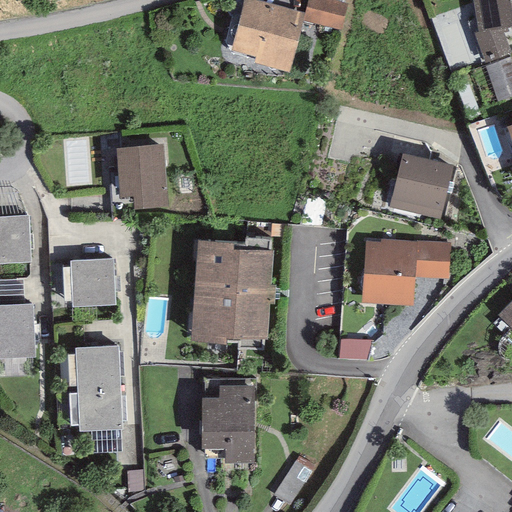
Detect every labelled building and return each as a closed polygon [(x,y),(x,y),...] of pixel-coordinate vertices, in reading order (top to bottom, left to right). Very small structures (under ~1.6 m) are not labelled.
[(305,13),(258,0),(243,0),(230,51),(255,58),(253,64),(288,73),(303,20),(305,13)] [(328,0),(308,0),(305,13),(303,20),(340,29),(347,4),(341,3),(328,0)] [(511,0),(472,0),(478,32),(473,32),(485,68),(511,56),(502,29),(511,26),(511,0)] [(511,122),(498,127),(511,171),(511,122)] [(168,206),(163,145),(115,149),(119,198),(132,197),(133,209),(168,206)] [(445,168),(396,156),(385,203),(434,215),(445,168)] [(28,216),(0,217),(0,264),(30,263),(28,216)] [(226,244),(190,241),(182,343),(260,348),(267,253),(225,249),(226,244)] [(409,243),(361,241),(358,303),(406,306),(409,243)] [(444,278),(445,245),(413,244),(411,277),(444,278)] [(113,260),(69,262),(70,268),(63,269),(64,301),(72,301),(72,308),(116,305),(115,291),(120,291),(119,276),(113,276),(113,260)] [(511,300),(494,319),(511,335),(511,300)] [(33,305),(0,305),(0,359),(5,360),(5,376),(31,375),(31,358),(35,358),(34,344),(40,344),(40,325),(33,325),(33,305)] [(345,340),(344,360),(373,361),(374,341),(345,340)] [(77,390),(120,388),(119,377),(123,376),(122,352),(118,353),(117,347),(75,349),(75,355),(67,356),(69,388),(77,387),(77,390)] [(120,388),(77,390),(77,394),(69,395),(71,427),(79,426),(79,433),(122,431),(121,422),(127,422),(126,396),(120,397),(120,388)] [(252,389),(220,389),(220,403),(199,403),(198,449),(222,450),(222,468),(250,468),(252,389)] [(299,455),(280,495),(296,503),(316,463),(299,455)]
